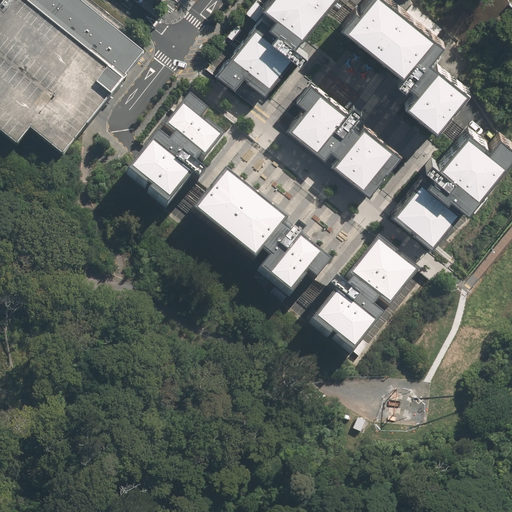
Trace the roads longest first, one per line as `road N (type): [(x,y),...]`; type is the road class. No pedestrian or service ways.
road 1 (track): [(115,283),(330,386),(402,402)]
road 2 (track): [(0,245),(73,276),(115,283)]
